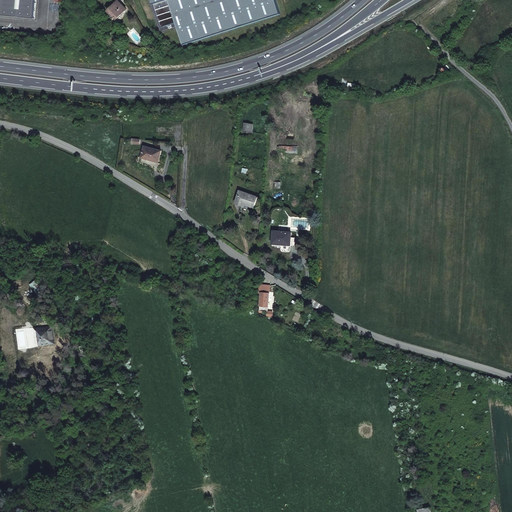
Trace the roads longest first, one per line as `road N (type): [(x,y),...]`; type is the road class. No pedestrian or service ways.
road 1 (unclassified): [(511,378),(341,320),(87,156),(0,126)]
road 2 (trunk): [(363,0),(287,50),(196,76),(0,65)]
road 3 (trunk): [(0,76),(119,90),(247,77)]
road 4 (motorway): [(247,77),(282,69),(408,0)]
road 5 (trunk): [(247,77),(302,54),(382,0)]
road 6 (unclassified): [(409,15),(460,73),(496,93),(511,127)]
